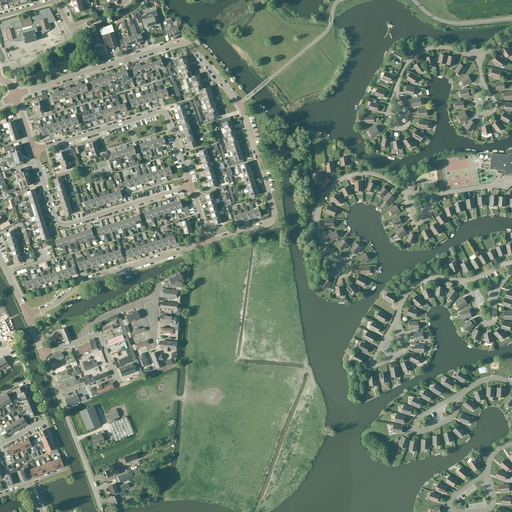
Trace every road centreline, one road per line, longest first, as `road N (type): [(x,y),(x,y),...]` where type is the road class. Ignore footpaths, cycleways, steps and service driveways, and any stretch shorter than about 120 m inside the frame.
road 1 (residential): [(207,240),(267,222),(272,211),(239,104),(190,46),(15,95)]
road 2 (residential): [(191,187),(65,226),(56,221),(33,151)]
road 3 (residential): [(191,187),(165,113),(33,151)]
road 4 (residential): [(100,511),(26,315)]
road 5 (residential): [(26,315),(82,280),(207,240)]
